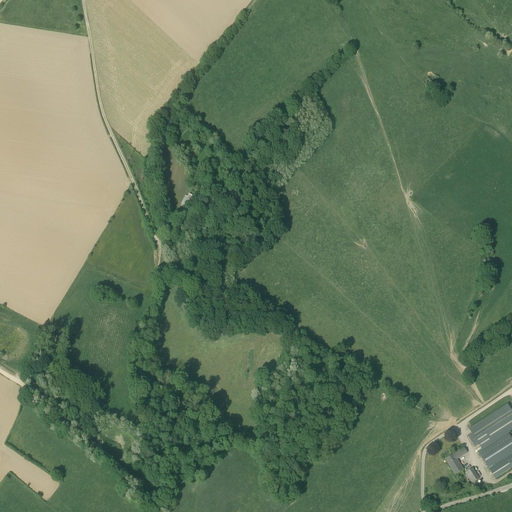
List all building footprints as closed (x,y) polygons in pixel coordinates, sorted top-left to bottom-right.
[(188,209),(190,206),(193,199),(193,198),(194,196),(191,195),(189,194),(188,196),(183,205),(183,206),(188,209)] [(478,445),(481,449),(477,451),(488,468),(511,452),(511,439),(508,433),(511,430),(511,411),(509,408),(471,433),(471,434),(467,436),(474,447),(478,445)] [(461,456),(467,453),(464,448),(458,452),(454,455),(453,454),(445,459),(455,474),(463,469),(456,459),(461,456)] [(511,453),(488,469),(495,478),(511,467),(511,453)] [(472,483),(479,479),(472,468),(465,473),(472,483)]
